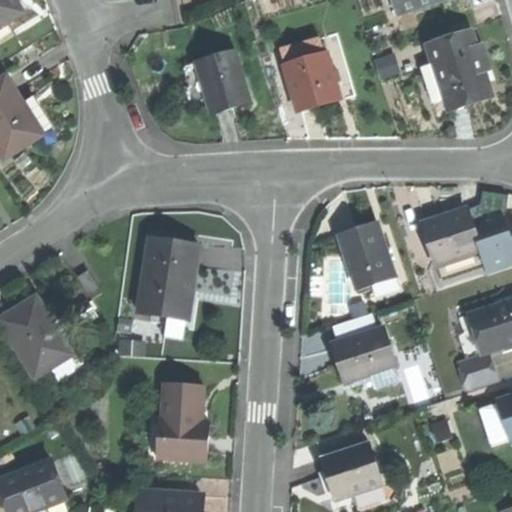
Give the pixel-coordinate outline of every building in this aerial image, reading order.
[(0,0),(0,26),(24,11),(16,0),(0,0)] [(393,0),(400,20),(458,0),(393,0)] [(477,34),(429,50),(435,68),(446,103),(450,114),(498,97),(486,62),(477,34)] [(316,43),(280,55),(285,72),(322,59),(316,43)] [(241,48),(202,61),(209,87),(216,111),(255,98),(241,48)] [(322,59),(285,72),(300,116),(318,109),(339,102),(325,59),(322,59)] [(435,68),(424,71),(436,106),(446,103),(435,68)] [(0,147),(5,155),(42,133),(24,102),(8,76),(0,81),(0,147)] [(34,96),(24,102),(42,133),(52,127),(34,96)] [(456,217),(426,226),(438,267),(480,253),(473,232),(467,213),(456,217)] [(483,229),(473,232),(480,253),(481,253),(488,277),(511,269),(511,224),(505,219),(485,217),(483,229)] [(379,225),(340,237),(347,262),(356,291),(372,286),(396,278),(379,225)] [(204,247),(153,238),(141,312),(191,320),(196,290),(204,247)] [(89,271),(79,276),(92,299),(103,293),(89,271)] [(400,291),(396,278),(372,286),(376,299),(400,291)] [(24,303),(0,318),(0,320),(34,376),(47,367),(68,355),(53,330),(56,328),(36,296),(24,303)] [(511,301),(477,313),(489,353),(490,352),(511,345),(511,301)] [(477,313),(462,318),(467,333),(461,334),(469,359),(489,353),(477,313)] [(385,332),(336,348),(340,361),(349,385),(373,377),(397,369),(385,332)] [(144,342),(120,341),(119,354),(143,356),(144,342)] [(499,382),(490,352),(489,353),(469,359),(460,362),(469,391),(499,382)] [(68,355),(47,367),(53,377),(73,363),(68,355)] [(73,363),(53,377),(56,381),(71,372),(73,363)] [(397,369),(373,377),(378,392),(402,383),(397,369)] [(203,384),(166,382),(164,417),(160,417),(158,455),(208,457),(209,431),(210,418),(202,418),(203,384)] [(511,399),(500,403),(511,438),(511,399)] [(370,442),(320,458),(328,483),(334,501),(383,484),(370,442)] [(50,464),(0,484),(0,492),(7,511),(39,511),(65,502),(50,464)] [(202,511),(203,494),(142,490),(140,511),(202,511)]
